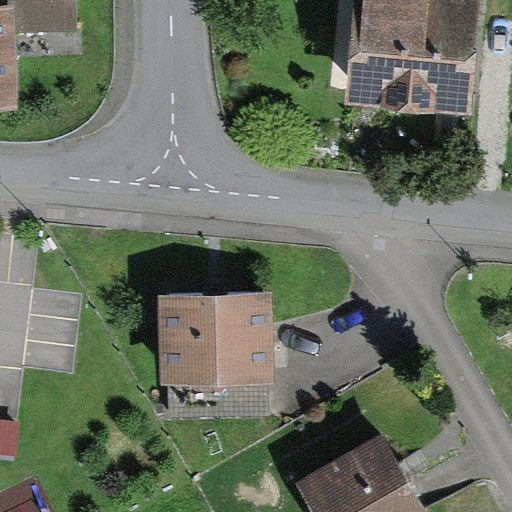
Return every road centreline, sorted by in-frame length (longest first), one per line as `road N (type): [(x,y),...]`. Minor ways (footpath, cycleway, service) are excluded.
road 1 (residential): [(388,208),(393,256),(511,463)]
road 2 (residential): [(172,186),(388,208)]
road 3 (residential): [(169,0),(172,186)]
road 4 (residential): [(0,170),(172,186)]
road 5 (residential): [(388,208),(511,221)]
